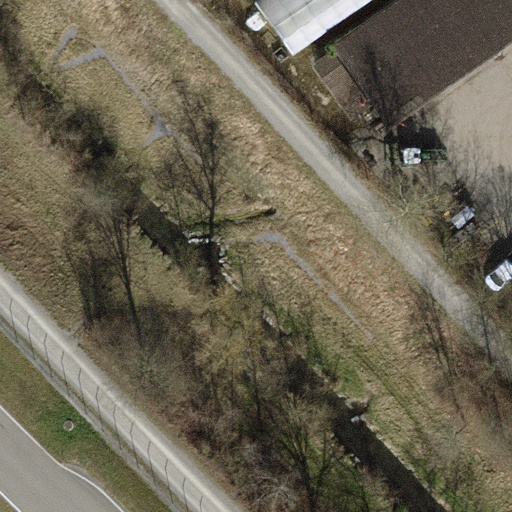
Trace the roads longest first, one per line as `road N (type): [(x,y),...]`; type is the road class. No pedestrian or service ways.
road 1 (track): [(511,354),(173,0)]
road 2 (track): [(0,294),(209,511)]
